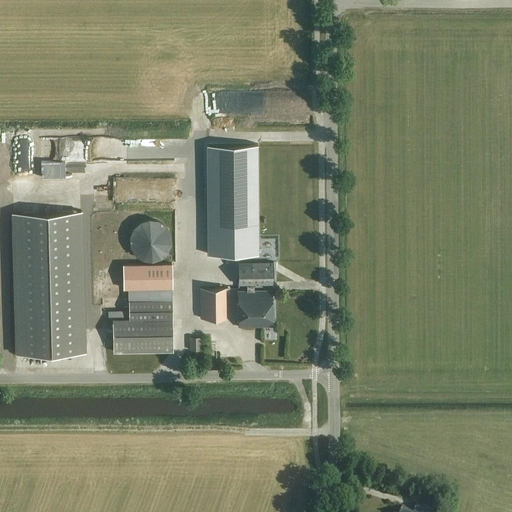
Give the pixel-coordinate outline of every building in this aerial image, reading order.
[(90,136),(91,154),(110,153),(109,135),(90,136)] [(86,179),(83,139),(63,141),(64,156),(66,156),(67,169),(69,168),(70,176),(74,176),(74,180),(86,179)] [(261,254),(259,144),(205,144),(207,254),(261,254)] [(137,145),(126,146),(127,165),(138,164),(137,145)] [(172,176),(185,175),(184,167),(171,168),(172,176)] [(141,202),(141,188),(129,189),(129,207),(150,206),(150,201),(141,202)] [(99,211),(99,199),(89,199),(90,211),(99,211)] [(86,352),(83,211),(11,213),(15,354),(86,352)] [(171,242),(171,235),(168,228),(162,222),(155,219),(147,219),(140,221),(134,226),(130,233),(129,240),(131,248),(135,254),(142,259),(149,260),(157,259),(164,256),(169,250),(171,242)] [(173,351),(172,262),(123,263),(123,289),(129,289),(129,318),(113,318),(113,352),(173,351)] [(238,291),(238,327),(273,326),(273,291),(254,291),(254,284),(273,284),(273,262),(238,262),(238,284),(247,284),(247,291),(238,291)] [(227,317),(226,287),(200,287),(200,318),(227,317)] [(189,350),(202,350),(201,337),(189,337),(189,350)] [(229,359),(227,340),(215,341),(217,360),(229,359)]
